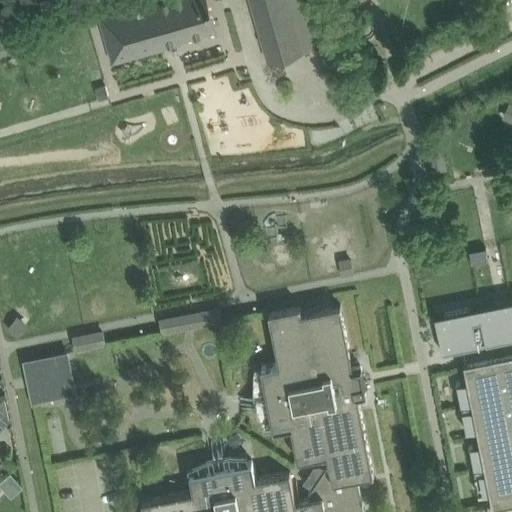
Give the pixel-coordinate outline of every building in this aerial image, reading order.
[(209,0),(153,0),(151,1),(150,0),(138,0),(98,11),(107,42),(113,61),(182,42),(181,39),(218,29),(212,10),(209,0)] [(250,0),(268,60),(318,46),(305,0),(250,0)] [(8,36),(0,38),(0,53),(0,54),(12,51),(8,36)] [(511,121),(511,102),(509,101),(502,117),(511,121)] [(442,136),(426,139),(431,170),(447,168),(442,136)] [(485,247),(470,250),(472,261),(488,258),(485,247)] [(351,255),(339,257),(342,274),(353,272),(351,255)] [(194,489),(142,499),(144,511),(364,511),(359,481),(356,481),(355,476),(374,473),(358,393),(367,391),(362,365),(353,367),(341,304),(302,311),(300,305),(269,311),(279,362),(261,366),(274,429),(292,425),(298,458),(328,453),(331,467),(326,468),(309,491),(310,497),(296,500),(290,470),(262,475),(256,477),(253,460),(190,472),(194,489)] [(481,304),(435,313),(443,352),(464,348),(466,359),(465,359),(468,377),(478,428),(481,441),(491,491),(493,504),(511,499),(511,306),(483,313),(481,304)] [(222,309),(160,321),(162,332),(199,325),(224,320),(222,309)] [(17,317),(9,327),(18,335),(26,324),(17,317)] [(105,332),(73,339),(76,350),(107,343),(105,332)] [(27,376),(29,387),(32,403),(35,403),(77,394),(69,353),(69,349),(23,358),(27,376)] [(5,395),(0,402),(0,427),(1,429),(10,417),(7,406),(5,395)]
